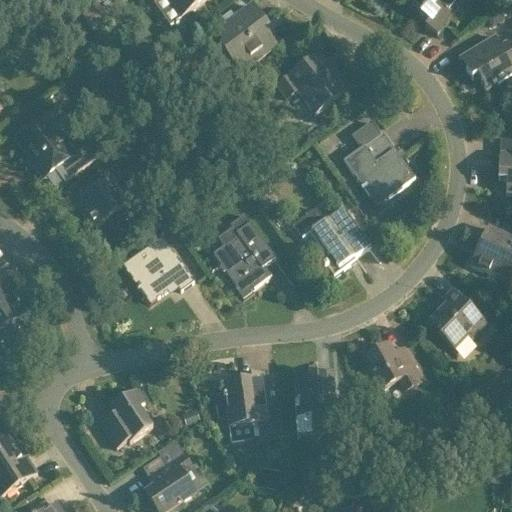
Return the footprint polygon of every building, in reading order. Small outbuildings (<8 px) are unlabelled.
[(32,6),(28,0),(20,0),(14,4),(21,14),(32,6)] [(148,0),(154,8),(164,0),(180,22),(210,0),(148,0)] [(437,39),(449,23),(465,0),(416,0),(411,6),(422,14),(419,18),(429,25),(425,30),(437,39)] [(104,23),(94,9),(82,17),(91,32),(104,23)] [(252,9),(236,21),(216,36),(225,48),(222,50),(234,65),(239,61),(247,72),(260,62),(276,50),(260,27),(263,25),(252,9)] [(485,21),(491,31),(505,22),(499,12),(485,21)] [(495,40),(476,52),(459,62),(472,84),(477,80),(486,95),(492,91),(511,78),(511,55),(508,49),(503,52),(495,40)] [(286,105),(294,99),(300,95),(317,118),(332,107),(348,95),(337,79),(334,81),(319,59),(302,71),(276,91),(286,105)] [(235,113),(240,121),(252,113),(246,105),(235,113)] [(22,139),(16,143),(18,146),(25,155),(44,181),(56,173),(65,186),(96,164),(86,150),(75,158),(47,120),(32,131),(22,139)] [(18,121),(7,130),(13,138),(24,130),(18,121)] [(383,137),(381,138),(371,125),(351,140),(360,153),(344,164),(365,194),(369,200),(379,191),(387,202),(415,182),(383,137)] [(496,153),(511,153),(511,142),(497,142),(496,153)] [(124,158),(136,150),(132,144),(120,152),(124,158)] [(511,158),(500,157),(498,188),(500,188),(501,184),(506,184),(506,198),(511,198),(511,158)] [(99,182),(88,190),(72,202),(85,219),(86,219),(96,232),(105,226),(111,234),(127,222),(141,211),(125,190),(122,192),(113,180),(103,187),(99,182)] [(206,213),(219,204),(209,191),(197,201),(201,207),(206,203),(209,207),(204,210),(206,213)] [(343,212),(302,242),(316,261),(319,259),(325,268),(323,270),(325,273),(327,271),(334,281),(356,265),(354,262),(371,251),(359,234),(343,212)] [(154,224),(162,234),(171,227),(163,217),(154,224)] [(218,241),(225,251),(214,258),(232,284),(244,300),(272,280),(265,271),(276,262),(264,246),(245,219),(231,228),(233,231),(218,241)] [(511,288),(511,242),(488,231),(471,269),(511,288)] [(162,240),(157,244),(139,256),(123,268),(138,289),(136,290),(138,293),(140,292),(151,307),(168,295),(167,293),(175,287),(181,295),(194,286),(183,269),(162,240)] [(0,345),(17,334),(12,327),(23,319),(8,297),(15,292),(3,275),(0,277),(0,345)] [(488,328),(467,308),(453,294),(443,304),(446,308),(430,325),(441,335),(438,338),(455,355),(468,341),(472,345),(488,328)] [(511,335),(511,324),(508,321),(501,328),(511,336),(511,335)] [(423,386),(419,377),(409,360),(398,366),(388,348),(364,362),(373,379),(382,395),(402,384),(408,394),(423,386)] [(311,425),(322,424),(337,423),(333,376),(317,378),(317,383),(309,383),(308,373),(294,374),(297,421),(296,421),(297,436),(312,435),(311,425)] [(265,397),(263,381),(263,378),(245,380),(245,385),(241,385),(224,387),(226,399),(226,400),(223,400),(223,401),(215,403),(218,423),(229,421),(230,430),(232,445),(255,442),(253,427),(258,426),(269,425),(269,420),(265,397)] [(142,412),(146,409),(136,395),(113,410),(117,416),(100,427),(117,453),(129,445),(130,447),(155,431),(142,412)] [(187,430),(200,425),(196,413),(183,419),(187,430)] [(8,440),(0,444),(0,502),(38,478),(26,460),(22,462),(8,440)] [(186,478),(193,473),(195,472),(186,456),(166,469),(161,460),(143,472),(155,490),(145,496),(155,511),(173,511),(178,509),(198,496),(186,478)] [(501,489),(504,470),(484,467),(481,485),(501,489)] [(401,480),(408,478),(406,468),(399,470),(401,480)] [(280,483),(280,482),(258,478),(256,491),(259,491),(278,494),(280,483)] [(359,480),(360,492),(377,491),(377,479),(359,480)] [(340,494),(341,501),(365,499),(364,492),(360,493),(340,494)] [(327,511),(339,511),(339,501),(327,501),(327,511)]
